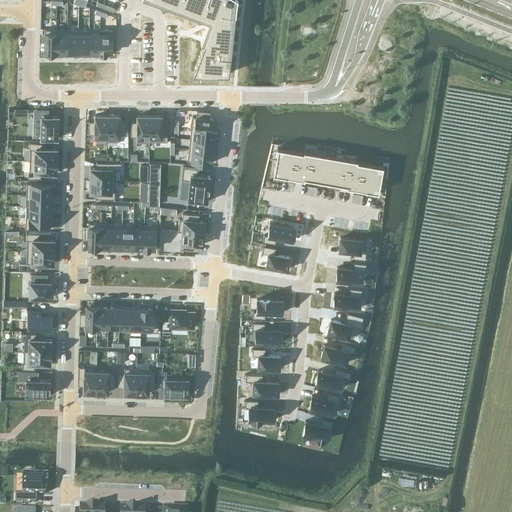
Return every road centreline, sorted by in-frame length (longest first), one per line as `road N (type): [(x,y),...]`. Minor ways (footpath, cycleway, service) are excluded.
road 1 (residential): [(210,294),(200,413),(67,407)]
road 2 (residential): [(232,97),(213,266)]
road 3 (residential): [(75,96),(71,261)]
road 4 (residential): [(71,261),(213,266)]
road 5 (residential): [(70,291),(210,294)]
road 6 (residential): [(306,286),(288,420)]
road 7 (residential): [(75,96),(26,95),(29,11)]
